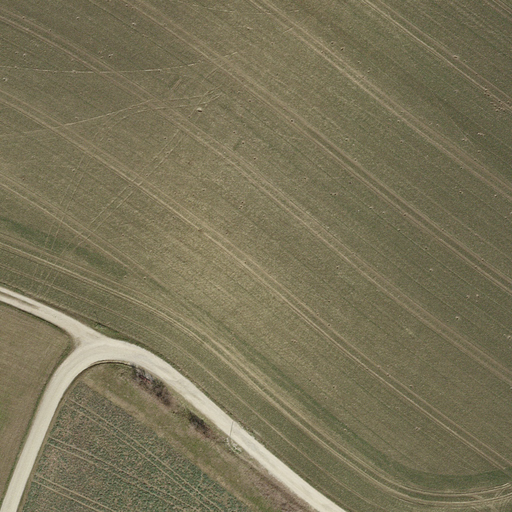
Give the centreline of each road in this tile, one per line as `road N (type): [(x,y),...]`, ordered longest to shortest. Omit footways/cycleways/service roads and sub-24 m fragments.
road 1 (track): [(97,345),(142,362),(334,511)]
road 2 (track): [(7,511),(60,373),(80,350),(97,345)]
